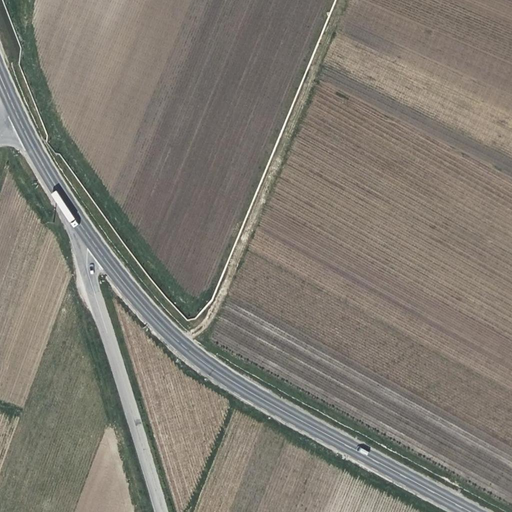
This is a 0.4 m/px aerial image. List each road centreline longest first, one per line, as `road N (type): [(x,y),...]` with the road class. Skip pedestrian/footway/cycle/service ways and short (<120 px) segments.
road 1 (secondary): [(93,243),(161,328),(215,372),(475,511)]
road 2 (tertiary): [(93,243),(91,288),(159,511)]
road 3 (secondary): [(14,108),(93,243)]
